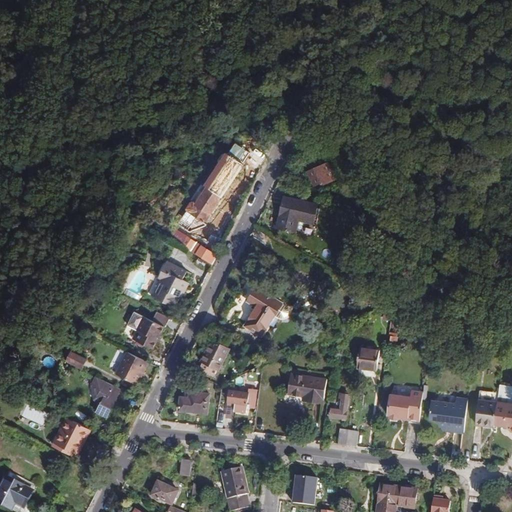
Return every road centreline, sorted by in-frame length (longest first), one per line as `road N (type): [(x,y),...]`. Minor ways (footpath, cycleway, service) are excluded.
road 1 (residential): [(138,431),(290,130)]
road 2 (residential): [(476,471),(275,448)]
road 3 (residential): [(275,448),(138,431)]
